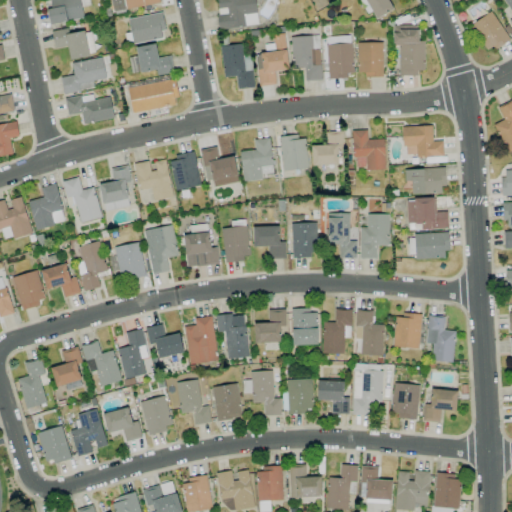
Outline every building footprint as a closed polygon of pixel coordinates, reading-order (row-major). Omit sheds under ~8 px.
[(83,17),(81,6),(85,5),(84,0),(49,0),(50,7),(46,8),(49,24),(83,17)] [(123,10),(121,0),(110,0),(111,11),(123,10)] [(159,3),(158,0),(123,0),(125,9),(159,3)] [(257,24),(254,0),(215,0),(219,29),(257,24)] [(364,0),(375,19),(393,9),(387,0),(364,0)] [(486,52),(508,40),(492,11),(470,23),(486,52)] [(133,44),(165,37),(159,12),(127,19),(133,44)] [(392,25),(392,45),(398,45),(398,74),(424,74),(424,41),(417,40),(417,25),(392,25)] [(68,34),(67,28),(51,30),(53,46),(67,45),(68,58),(94,55),(91,30),(68,34)] [(288,70),(283,33),(273,35),(275,51),(259,53),(260,58),(255,59),(258,84),(275,82),(274,72),(288,70)] [(304,80),(320,80),(318,35),(289,37),(291,68),(303,67),(304,80)] [(352,76),(350,36),(325,36),(327,77),(352,76)] [(381,42),(356,42),(356,75),(382,75),(381,42)] [(131,73),(155,70),(156,74),(173,72),(170,56),(156,57),(155,44),(135,46),(136,56),(129,57),(131,73)] [(250,55),(242,56),(241,44),(220,46),(222,77),(235,76),(236,89),(253,87),(250,55)] [(71,62),(72,75),(60,76),(62,93),(93,88),(92,80),(104,79),(101,58),(71,62)] [(177,106),(174,80),(127,85),(130,111),(177,106)] [(0,112),(12,111),(11,94),(0,95),(0,112)] [(67,115),(81,113),(82,124),(113,118),(109,96),(93,99),(92,94),(64,99),(67,115)] [(511,149),(511,99),(497,107),(502,119),(493,124),(506,152),(511,149)] [(0,156),(11,154),(9,138),(18,136),(15,121),(0,123),(0,156)] [(402,126),(403,157),(442,155),(442,140),(432,141),(431,125),(402,126)] [(351,130),(353,169),(384,168),(383,139),(367,139),(366,130),(351,130)] [(343,148),(342,131),(327,132),(327,145),(310,145),(311,165),(337,164),(337,149),(343,148)] [(304,135),(279,137),(282,171),(307,168),(304,135)] [(272,177),(269,138),(253,139),(254,150),(239,151),(242,180),(272,177)] [(238,182),(233,156),(218,159),(215,146),(199,150),(202,166),(208,165),(213,187),(238,182)] [(167,158),(174,191),(200,185),(192,153),(167,158)] [(153,201),(172,197),(164,159),(153,161),(155,170),(149,171),(147,161),(133,164),(138,190),(150,187),(153,201)] [(98,184),(103,211),(129,207),(124,183),(129,182),(126,165),(110,168),(112,182),(98,184)] [(411,194),(443,193),(443,168),(404,169),(404,181),(410,181),(411,194)] [(61,181),(65,198),(73,196),(78,222),(99,218),(93,187),(80,190),(78,177),(61,181)] [(34,229),(64,222),(54,183),(40,187),(42,197),(27,201),(34,229)] [(0,238),(1,241),(30,233),(20,196),(6,200),(5,199),(0,200),(0,238)] [(447,211),(433,212),(433,198),(405,199),(406,224),(420,223),(420,229),(447,228),(447,211)] [(348,213),(326,213),(327,246),(335,245),(335,258),(355,257),(355,241),(348,241),(348,213)] [(358,227),(359,258),(376,258),(376,245),(388,245),(387,214),(366,214),(366,227),(358,227)] [(291,258),(315,257),(314,223),(290,223),(291,258)] [(177,256),(171,225),(142,230),(151,274),(168,270),(165,258),(177,256)] [(249,259),(246,226),(220,229),(224,261),(249,259)] [(278,226),(252,227),(252,246),(267,246),(268,259),(285,258),(284,241),(278,241),(278,226)] [(443,250),(448,250),(447,232),(413,233),(414,259),(444,258),(443,250)] [(185,266),(217,264),(216,246),(209,247),(209,233),(183,234),(185,266)] [(77,246),(81,262),(76,264),(82,291),(99,287),(96,273),(105,271),(99,241),(77,246)] [(114,246),(118,278),(143,275),(139,243),(114,246)] [(44,289),(60,286),(63,297),(79,293),(75,276),(68,278),(65,264),(40,269),(44,289)] [(19,310),(39,306),(38,299),(43,298),(37,271),(12,276),(19,310)] [(0,316),(12,313),(1,275),(0,275),(0,316)] [(280,343),(279,327),(285,326),(284,308),(267,309),(268,323),(253,323),(254,343),(280,343)] [(292,345),(317,344),(316,309),(291,310),(292,345)] [(321,353),(343,353),(343,337),(350,338),(350,310),(334,309),(333,322),(322,322),(321,353)] [(381,356),(382,324),(371,324),(372,311),(354,310),(353,338),(360,338),(360,355),(381,356)] [(215,315),(216,332),(224,332),(225,358),(246,357),(244,314),(215,315)] [(418,348),(420,315),(394,314),(392,347),(418,348)] [(187,363),(216,361),(211,316),(194,318),(194,325),(184,326),(187,363)] [(425,343),(431,343),(431,361),(452,362),(454,331),(443,330),(444,317),(426,316),(425,343)] [(144,327),(148,344),(154,343),(157,358),(182,352),(178,333),(164,336),(161,324),(144,327)] [(124,333),(127,346),(116,348),(123,379),(144,374),(141,358),(147,357),(140,329),(124,333)] [(99,386),(120,380),(112,350),(100,353),(97,341),(80,345),(87,372),(95,370),(99,386)] [(80,380),(76,364),(81,363),(77,346),(60,350),(63,364),(50,367),(55,386),(80,380)] [(45,403),(37,376),(44,374),(39,358),(23,363),(26,375),(16,379),(25,409),(45,403)] [(380,403),(381,364),(353,363),(351,414),(370,415),(370,403),(380,403)] [(263,415),(280,415),(279,398),(272,398),(271,371),(249,371),(250,380),(242,380),(242,393),(250,393),(251,403),(263,402),(263,415)] [(175,382),(180,413),(191,412),(193,425),(209,422),(207,405),(200,406),(196,379),(175,382)] [(287,412),(312,412),(311,379),(286,379),(287,412)] [(316,400),(331,401),(331,413),(348,414),(348,397),(343,397),(343,381),(317,380),(316,400)] [(389,415),(414,419),(419,386),(393,382),(389,415)] [(215,420),(240,418),(237,384),(211,386),(215,420)] [(456,390),(430,389),(429,404),(423,404),(422,421),(439,421),(439,410),(455,411),(456,390)] [(172,428),(163,395),(139,402),(147,434),(172,428)] [(102,412),(105,432),(122,430),(124,440),(140,438),(137,421),(130,422),(128,408),(102,412)] [(69,430),(75,456),(90,452),(88,442),(93,441),(95,448),(105,446),(96,409),(76,414),(80,427),(69,430)] [(70,457),(60,425),(36,433),(46,465),(70,457)] [(327,477),(326,509),(346,509),(348,481),(355,481),(356,465),(339,464),(339,478),(327,477)] [(320,476),(305,477),(304,465),(287,465),(288,497),(321,497),(320,476)] [(377,466),(360,466),(359,482),(365,482),(365,498),(390,499),(391,480),(376,480),(377,466)] [(255,467),(256,511),(257,511),(269,511),(268,500),(281,500),(280,467),(255,467)] [(222,511),(253,507),(247,470),(233,472),(233,470),(217,472),(222,511)] [(426,507),(428,471),(413,471),(413,481),(407,480),(407,471),(395,471),(394,510),(414,511),(414,507),(426,507)] [(460,475),(433,474),(431,511),(450,511),(451,509),(458,509),(460,475)] [(180,481),(185,511),(193,511),(211,509),(205,476),(180,481)] [(159,485),(141,489),(145,506),(152,504),(153,511),(179,511),(173,482),(159,485)] [(139,511),(134,492),(110,499),(113,511),(139,511)]
